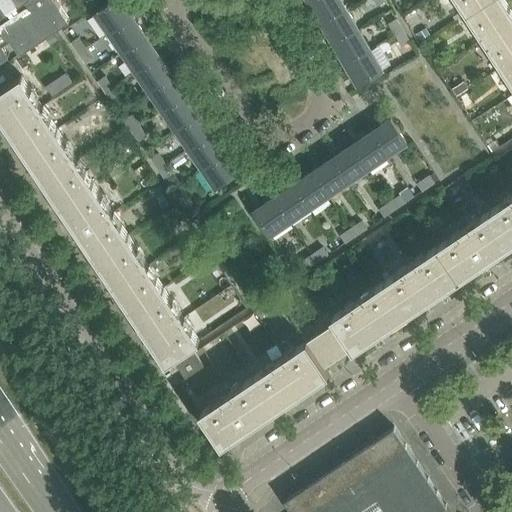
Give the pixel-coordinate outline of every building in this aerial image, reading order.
[(57,0),(0,0),(0,58),(8,54),(8,55),(9,54),(4,42),(12,39),(21,52),(70,19),(57,0)] [(122,0),(113,0),(96,12),(109,31),(133,15),(122,0)] [(347,8),(342,0),(315,0),(311,3),(323,23),(347,8)] [(458,0),(467,13),(486,0),(458,0)] [(511,59),(511,10),(505,0),(486,0),(467,13),(502,66),(511,59)] [(347,8),(323,23),(335,43),(359,29),(347,8)] [(146,35),(133,15),(109,31),(123,51),(146,35)] [(397,18),(389,23),(395,34),(403,29),(397,18)] [(427,26),(417,32),(423,41),(433,35),(427,26)] [(359,29),(335,43),(347,63),(371,49),(359,29)] [(410,40),(403,29),(395,34),(402,45),(410,40)] [(160,54),(146,35),(123,51),(136,70),(160,54)] [(79,37),(72,42),(79,53),(86,48),(79,37)] [(93,58),(86,48),(79,53),(86,63),(93,58)] [(383,69),(371,49),(347,63),(359,84),(383,69)] [(173,73),(160,54),(136,70),(149,90),(173,73)] [(511,59),(502,66),(511,82),(511,59)] [(173,73),(149,90),(163,109),(186,93),(173,73)] [(0,89),(0,112),(25,149),(57,128),(22,75),(0,89)] [(106,76),(98,81),(105,92),(113,86),(106,76)] [(464,81),(453,88),(457,95),(469,88),(464,81)] [(120,97),(113,86),(105,92),(113,102),(120,97)] [(186,93),(163,109),(176,128),(200,112),(186,93)] [(200,112),(176,128),(189,148),(213,132),(200,112)] [(132,114),(124,120),(132,130),(139,125),(132,114)] [(391,118),(371,131),(388,155),(407,141),(391,118)] [(147,135),(139,125),(132,130),(139,141),(147,135)] [(57,128),(25,149),(60,202),(93,180),(57,128)] [(371,131),(352,144),(368,168),(388,155),(371,131)] [(226,151),(213,132),(189,148),(203,167),(226,151)] [(352,144),(332,157),(348,181),(368,168),(352,144)] [(240,170),(226,151),(203,167),(216,187),(240,170)] [(159,153),(151,158),(159,169),(166,163),(159,153)] [(332,157),(313,171),(329,194),(348,181),(332,157)] [(173,174),(166,163),(159,169),(166,179),(173,174)] [(313,171),(293,184),(309,208),(329,194),(313,171)] [(430,174),(418,182),(423,190),(435,182),(430,174)] [(93,180),(60,202),(96,255),(128,233),(93,180)] [(293,184),(274,197),(290,221),(309,208),(293,184)] [(186,192),(178,197),(185,208),(193,203),(186,192)] [(401,194),(390,201),(396,208),(406,201),(401,194)] [(511,194),(491,209),(511,241),(511,194)] [(274,197),(254,210),(270,234),(290,221),(274,197)] [(390,201),(380,208),(385,216),(396,208),(390,201)] [(511,241),(491,209),(438,245),(459,278),(511,242),(511,241)] [(362,220),(352,227),(357,235),(367,228),(362,220)] [(352,227),(341,234),(346,242),(357,235),(352,227)] [(164,286),(128,233),(96,255),(131,308),(164,286)] [(438,245),(385,280),(406,313),(459,278),(438,245)] [(323,246),(313,254),(318,261),(328,254),(323,246)] [(313,254),(302,261),(307,268),(318,261),(313,254)] [(385,280),(332,316),(336,322),(353,347),(354,349),(406,313),(385,280)] [(164,286),(131,308),(167,361),(199,339),(164,286)] [(265,304),(256,310),(261,318),(270,312),(265,304)] [(336,322),(308,341),(325,366),(353,347),(336,322)] [(307,340),(254,376),(276,408),(329,373),(325,366),(308,341),(307,340)] [(195,353),(178,364),(186,377),(204,365),(195,353)] [(254,376),(201,411),(222,444),(276,408),(254,376)] [(284,499),(292,511),(452,511),(446,503),(445,504),(437,492),(438,491),(437,490),(436,491),(428,478),(429,478),(429,477),(428,478),(417,462),(418,461),(407,445),(396,428),(394,425),(392,427),(393,427),(373,440),(372,440),(370,441),(371,442),(351,455),(351,454),(349,456),(330,469),(329,469),(327,470),(328,471),(308,484),(306,485),(286,499),(286,498),(284,499)]
